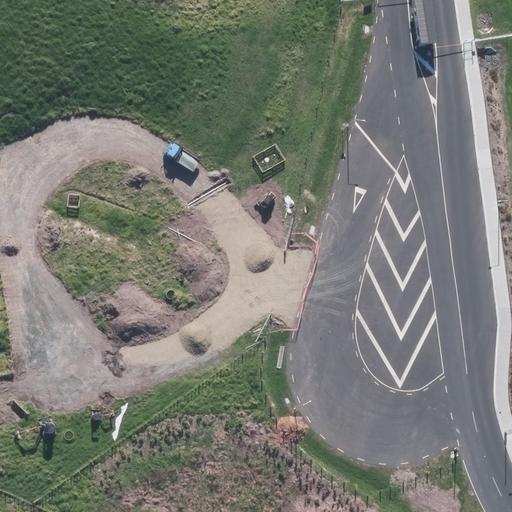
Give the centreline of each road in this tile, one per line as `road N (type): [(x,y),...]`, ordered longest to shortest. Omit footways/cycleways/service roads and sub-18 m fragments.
road 1 (unclassified): [(472,409),(414,425),(374,425),(346,419),(316,382),(311,350),(331,254),(410,77)]
road 2 (unclassified): [(444,200),(472,409)]
road 3 (unclassified): [(442,0),(450,58),(444,200)]
road 4 (unclassified): [(444,200),(410,77)]
